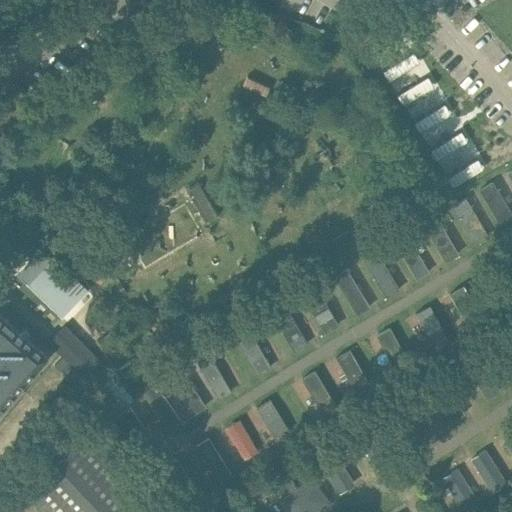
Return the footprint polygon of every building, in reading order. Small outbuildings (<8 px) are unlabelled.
[(472,243),(511,226),(511,212),(498,180),(453,198),(472,243)] [(217,215),(198,182),(186,189),(187,192),(196,207),(205,222),(217,215)] [(429,234),(449,256),(464,243),(443,221),(429,234)] [(379,248),(365,256),(387,295),(431,271),(412,238),(397,247),(409,268),(394,276),(379,248)] [(88,290),(54,256),(32,258),(17,274),(62,318),(88,290)] [(318,289),(294,304),(303,319),(285,330),(295,346),(309,338),(314,346),(343,328),(318,289)] [(0,409),(34,371),(48,354),(0,312),(0,409)] [(396,366),(415,357),(398,323),(380,332),(396,366)] [(259,373),(273,365),(254,331),(239,340),(259,373)] [(212,353),(199,361),(222,397),(234,389),(212,353)] [(134,398),(111,370),(84,392),(106,420),(134,398)] [(158,381),(143,391),(167,428),(205,404),(199,395),(186,403),(180,394),(189,389),(184,381),(165,393),(158,381)] [(274,397),(260,403),(273,434),(287,428),(274,397)] [(227,423),(245,459),(261,451),(243,415),(227,423)] [(216,476),(232,468),(213,433),(198,442),(216,476)] [(158,511),(79,435),(23,487),(46,511),(158,511)] [(3,453),(0,457),(0,480),(14,460),(3,453)] [(285,509),(280,511),(311,511),(328,501),(311,477),(297,487),(290,477),(281,483),(288,493),(279,499),(285,509)]
